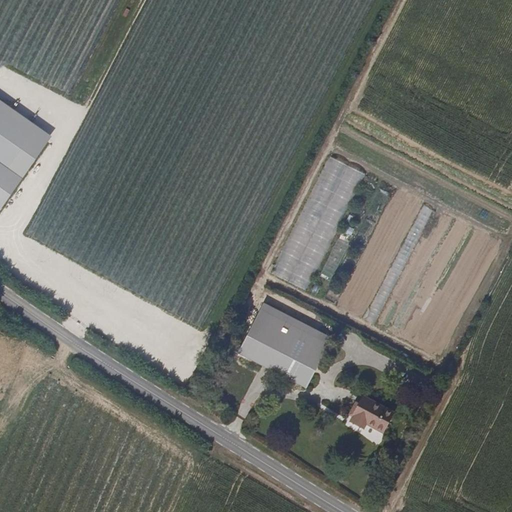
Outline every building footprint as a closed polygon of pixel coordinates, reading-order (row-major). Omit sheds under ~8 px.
[(0,161),(23,177),(52,136),(0,100),(0,161)] [(324,157),(273,277),(309,293),(361,172),(324,157)] [(0,210),(23,177),(0,161),(0,210)] [(324,345),(253,312),(249,322),(320,355),(324,345)] [(304,388),(320,355),(249,322),(233,355),(304,388)] [(381,430),(390,412),(359,397),(355,404),(350,402),(340,421),(357,429),(361,421),(381,430)]
